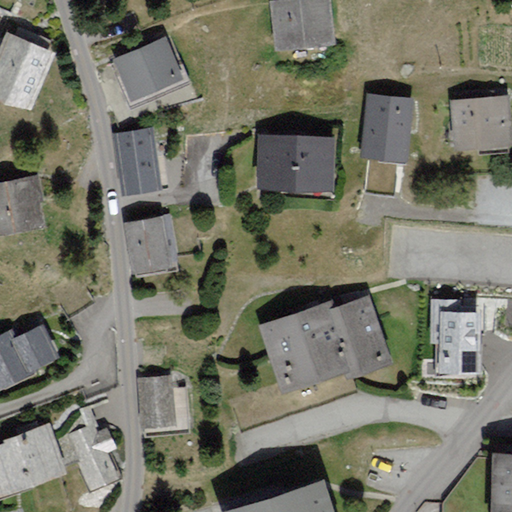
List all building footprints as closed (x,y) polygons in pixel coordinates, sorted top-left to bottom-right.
[(322,0),(299,0),(266,3),(270,45),(326,41),(322,0)] [(0,97),(31,110),(55,55),(7,34),(0,49),(0,97)] [(165,39),(109,61),(127,105),(183,83),(165,39)] [(401,162),(411,104),(363,96),(353,154),(401,162)] [(502,100),(445,103),(448,152),(505,149),(502,100)] [(154,135),(111,138),(114,195),(157,192),(154,135)] [(323,197),(327,142),(254,138),(251,192),(323,197)] [(0,185),(0,231),(34,226),(26,181),(0,185)] [(163,220),(119,225),(124,277),(168,273),(163,220)] [(259,360),(216,374),(236,436),(355,397),(350,381),(388,369),(364,296),(321,309),(319,304),(248,327),(259,360)] [(421,301),(419,348),(481,350),(483,320),(473,320),(473,304),(421,301)] [(2,335),(0,336),(0,389),(50,367),(33,328),(4,341),(2,335)] [(165,381),(134,382),(135,429),(179,428),(178,392),(165,393),(165,381)] [(81,434),(49,445),(59,472),(72,468),(81,492),(110,482),(101,455),(106,453),(99,433),(93,435),(85,412),(75,416),(81,434)] [(0,500),(52,484),(36,432),(0,442),(0,500)] [(511,511),(511,459),(474,460),(440,502),(439,511),(511,511)] [(232,511),(321,511),(314,486),(232,511)]
